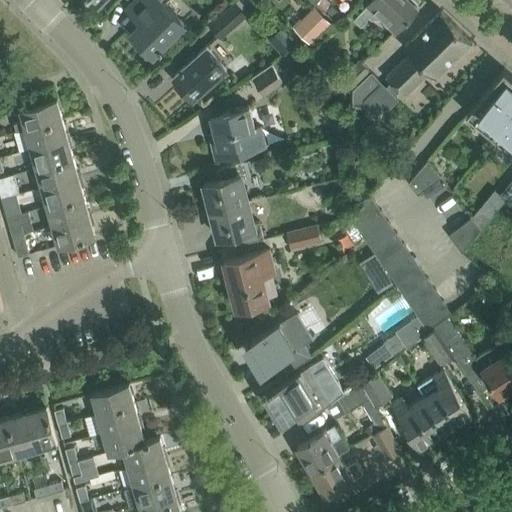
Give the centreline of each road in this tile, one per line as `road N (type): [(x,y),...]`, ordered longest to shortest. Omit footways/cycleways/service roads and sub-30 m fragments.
road 1 (residential): [(166,260),(139,161),(110,94),(30,0)]
road 2 (residential): [(290,511),(186,332),(166,260)]
road 3 (residential): [(0,352),(109,278),(166,260)]
